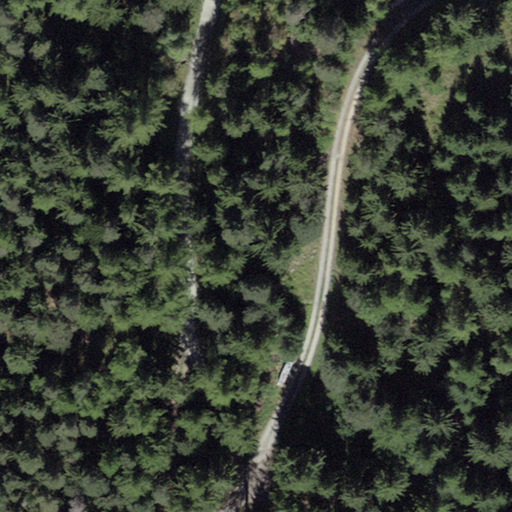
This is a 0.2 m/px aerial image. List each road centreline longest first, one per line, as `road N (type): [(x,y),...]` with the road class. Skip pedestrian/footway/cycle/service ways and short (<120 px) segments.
road 1 (track): [(267,511),(328,394),(340,138),(435,14),(461,0)]
road 2 (track): [(218,0),(191,118),(198,316),(234,435),(284,511)]
road 3 (track): [(198,316),(197,511)]
